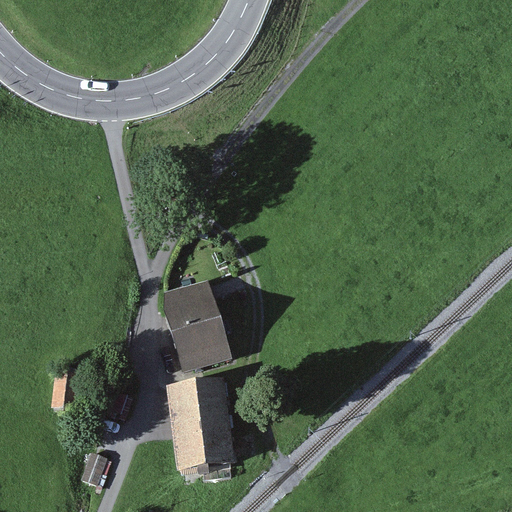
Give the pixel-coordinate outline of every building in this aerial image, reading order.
[(223,361),(207,286),(163,295),(179,371),(223,361)] [(70,377),(50,375),(45,413),(65,415),(70,377)] [(106,389),(98,410),(118,418),(127,398),(106,389)] [(216,389),(163,392),(166,440),(168,478),(221,475),(216,389)] [(88,460),(77,489),(98,497),(109,468),(88,460)]
